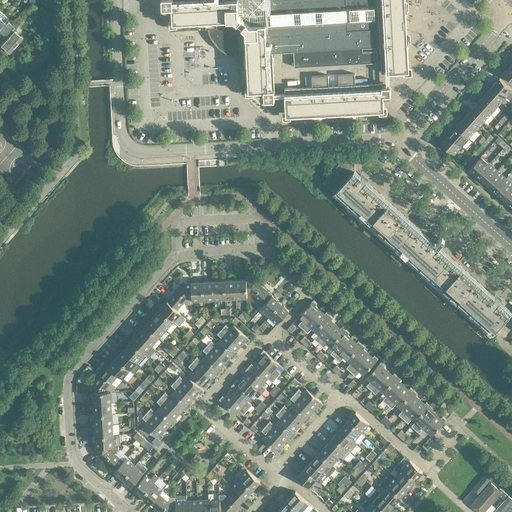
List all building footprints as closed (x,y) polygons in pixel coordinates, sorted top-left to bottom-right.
[(162,0),(162,8),(172,7),(172,30),(208,28),(210,33),(214,42),(221,48),(226,52),(234,55),(240,56),(242,91),(265,90),(265,99),(276,99),(273,53),(380,47),(382,73),(408,71),(406,27),(404,0),(162,0)] [(0,32),(2,34),(12,22),(8,18),(4,21),(0,17),(0,32)] [(12,22),(2,34),(6,38),(0,44),(9,53),(22,38),(14,30),(17,26),(12,22)] [(313,87),(285,88),(286,114),(385,109),(384,99),(390,98),(390,95),(391,95),(391,86),(383,87),(383,83),(356,84),(355,74),(338,75),(339,85),(329,86),(329,75),(312,76),(313,87)] [(511,89),(500,78),(492,86),(505,98),(511,89)] [(505,98),(492,86),(485,94),(498,106),(505,98)] [(498,106),(485,94),(478,102),(491,114),(498,106)] [(491,114),(478,102),(471,110),(483,122),(491,114)] [(163,113),(179,113),(179,105),(163,105),(163,113)] [(483,122),(471,110),(463,118),(476,130),(483,122)] [(476,130),(463,118),(456,126),(473,141),(474,140),(470,137),(476,130)] [(473,141),(456,126),(449,134),(462,146),(468,139),(472,142),(473,141)] [(462,146),(449,134),(441,143),(454,154),(462,146)] [(486,139),(483,137),(479,141),(485,147),(489,142),(486,139)] [(481,155),(470,168),(478,176),(490,163),(481,155)] [(432,240),(427,236),(425,238),(365,184),(367,182),(355,171),(354,163),(339,164),(323,182),(335,192),(332,195),(345,206),(347,204),(407,258),(405,260),(418,271),(420,269),(469,313),(466,315),(479,326),(481,324),(492,334),(490,336),(490,337),(511,312),(511,311),(511,312),(510,314),(499,304),(501,302),(488,290),(486,293),(438,249),(445,240),(442,237),(441,239),(437,235),(432,240)] [(490,163),(478,176),(486,183),(498,170),(490,163)] [(498,170),(486,183),(494,190),(506,177),(498,170)] [(511,182),(506,177),(494,190),(502,197),(511,186),(511,182)] [(511,186),(502,197),(510,205),(511,202),(511,186)] [(246,279),(235,280),(236,298),(247,297),(246,279)] [(254,279),(246,279),(247,297),(247,301),(253,301),(256,298),(263,305),(264,305),(273,295),(254,279)] [(224,280),(214,281),(214,299),(225,298),(224,280)] [(235,280),(224,280),(225,298),(236,298),(235,280)] [(203,281),(192,282),(193,300),(204,299),(203,281)] [(214,281),(203,281),(204,299),(214,299),(214,281)] [(184,283),(167,301),(177,310),(177,309),(184,302),(187,304),(193,304),(193,300),(192,282),(184,283)] [(264,305),(263,305),(260,308),(269,316),(281,302),(273,295),(264,305)] [(313,300),(298,316),(302,320),(298,324),(303,328),(320,309),(315,305),(317,303),(313,300)] [(177,310),(167,301),(160,309),(173,321),(181,313),(177,309),(177,310)] [(281,302),(269,316),(277,323),(289,310),(281,302)] [(173,321),(160,309),(153,317),(166,329),(173,321)] [(320,309),(303,328),(307,333),(311,328),(315,331),(330,315),(326,312),(324,314),(320,309)] [(330,315),(315,331),(318,334),(314,339),(319,343),(336,324),(331,320),(333,318),(330,315)] [(166,329),(153,317),(145,325),(159,337),(166,329)] [(226,324),(221,329),(240,346),(244,341),(246,343),(250,339),(233,324),(230,328),(226,324)] [(336,324),(319,343),(323,347),(327,343),(331,346),(346,329),(342,326),(340,328),(336,324)] [(159,337),(145,325),(138,333),(151,345),(159,337)] [(240,346),(221,329),(217,334),(222,338),(219,341),(235,356),(238,352),(236,350),(240,346)] [(346,329),(331,346),(334,349),(330,353),(335,357),(352,338),(347,334),(349,332),(346,329)] [(151,345),(138,333),(131,341),(144,353),(151,345)] [(352,338),(335,357),(340,361),(344,357),(347,360),(362,344),(358,340),(357,342),(352,338)] [(211,340),(207,345),(226,362),(230,357),(232,359),(235,356),(219,341),(216,344),(211,340)] [(144,353),(131,341),(124,349),(137,361),(144,353)] [(362,344),(347,360),(350,363),(346,367),(351,372),(368,353),(364,349),(365,347),(362,344)] [(226,362),(207,345),(203,350),(207,354),(204,357),(221,372),(224,368),(222,366),(226,362)] [(137,361),(124,349),(116,357),(130,369),(137,361)] [(280,365),(263,350),(260,354),(262,356),(258,360),(277,377),(281,373),(276,369),(280,365)] [(368,353),(351,372),(356,376),(360,371),(363,375),(378,358),(374,355),(373,357),(368,353)] [(197,356),(192,361),(211,378),(216,373),(218,375),(221,372),(204,357),(201,360),(197,356)] [(130,369),(116,357),(109,365),(119,374),(119,375),(122,378),(130,369)] [(277,377),(258,360),(254,365),(252,363),(248,366),(265,381),(268,378),(272,382),(277,377)] [(211,378),(192,361),(188,366),(193,370),(189,374),(206,388),(209,384),(207,383),(211,378)] [(381,361),(367,377),(370,381),(366,385),(371,390),(388,370),(384,367),(385,365),(381,361)] [(119,374),(109,365),(93,384),(93,392),(111,391),(115,391),(115,385),(112,382),(119,375),(119,374)] [(265,381),(248,366),(245,370),(247,372),(243,376),(262,393),(266,389),(262,385),(265,381)] [(388,370),(371,390),(376,394),(380,389),(383,392),(398,376),(394,373),(393,375),(388,370)] [(179,376),(175,380),(194,397),(198,393),(200,395),(204,391),(187,376),(184,380),(179,376)] [(262,393),(243,376),(239,381),(237,379),(234,382),(250,397),(253,394),(258,398),(262,393)] [(398,376),(383,392),(386,395),(382,400),(387,404),(404,385),(400,381),(401,379),(398,376)] [(194,397),(175,380),(171,385),(176,389),(173,392),(189,407),(192,404),(190,402),(194,397)] [(250,397),(234,382),(231,386),(233,388),(229,392),(248,409),(252,405),(247,401),(250,397)] [(404,385),(387,404),(392,408),(396,404),(399,407),(414,390),(410,387),(409,389),(404,385)] [(299,389),(295,393),(313,410),(317,406),(319,408),(323,404),(307,389),(303,393),(299,389)] [(414,390),(399,407),(402,410),(398,414),(403,418),(420,399),(416,395),(417,393),(414,390)] [(111,391),(93,392),(94,403),(112,402),(111,391)] [(165,392),(161,396),(180,413),(184,409),(186,411),(189,407),(173,392),(170,396),(165,392)] [(248,409),(229,392),(225,397),(223,395),(219,399),(236,414),(239,410),(243,414),(248,409)] [(313,410),(295,393),(290,398),(295,402),(292,405),(308,420),(311,417),(309,415),(313,410)] [(180,413),(161,396),(157,401),(161,405),(158,408),(175,423),(178,420),(176,418),(180,413)] [(420,399),(403,418),(408,423),(412,418),(415,421),(430,405),(426,401),(425,404),(420,399)] [(112,402),(94,403),(94,414),(112,413),(112,402)] [(308,420),(292,405),(289,409),(284,405),(280,409),(299,426),(303,422),(305,424),(308,420)] [(430,405),(415,421),(419,424),(415,429),(419,433),(436,414),(432,410),(434,408),(430,405)] [(151,408),(146,412),(165,429),(169,425),(171,427),(175,423),(158,408),(155,412),(151,408)] [(299,426),(280,409),(276,414),(280,418),(277,421),(294,436),(297,433),(295,431),(299,426)] [(165,429),(146,412),(142,417),(147,421),(143,425),(160,440),(163,436),(161,434),(165,429)] [(369,424),(356,412),(348,420),(362,432),(369,424)] [(112,413),(94,414),(95,425),(113,424),(112,413)] [(436,414),(419,433),(424,437),(428,432),(432,436),(446,419),(443,416),(441,418),(436,414)] [(362,432),(348,420),(341,428),(354,440),(362,432)] [(294,436),(277,421),(274,425),(270,421),(266,425),(284,442),(288,438),(290,440),(294,436)] [(113,424),(95,425),(96,435),(113,434),(113,424)] [(284,442),(266,425),(261,430),(266,434),(262,438),(279,453),(282,449),(280,447),(284,442)] [(354,440),(341,428),(334,436),(350,451),(358,443),(354,440)] [(148,442),(137,432),(133,436),(144,446),(148,442)] [(113,434),(96,435),(96,446),(114,445),(113,434)] [(350,451),(334,436),(326,444),(340,456),(343,459),(350,451)] [(340,456),(326,444),(319,452),(333,464),(340,456)] [(114,445),(96,446),(97,455),(115,471),(124,461),(123,461),(116,454),(119,451),(118,445),(114,445)] [(333,464),(319,452),(312,460),(329,475),(329,476),(337,468),(333,464)] [(195,455),(190,460),(195,465),(200,459),(195,455)] [(127,457),(123,461),(124,461),(115,471),(123,478),(135,465),(127,457)] [(329,475),(312,460),(305,468),(318,481),(322,483),(329,475)] [(409,460),(405,464),(401,460),(397,464),(415,480),(423,472),(409,460)] [(415,480),(397,464),(394,468),(398,472),(395,476),(408,488),(415,480)] [(135,465),(123,478),(131,486),(143,473),(135,465)] [(216,465),(206,475),(211,479),(220,469),(216,465)] [(197,476),(186,466),(182,470),(193,480),(197,476)] [(318,481),(305,468),(297,477),(311,489),(318,481)] [(260,481),(247,469),(239,478),(252,490),(260,481)] [(146,475),(134,488),(142,496),(154,482),(159,477),(155,474),(150,479),(146,475)] [(408,488),(395,476),(391,480),(386,476),(383,480),(401,496),(408,488)] [(252,490),(239,478),(232,486),(235,489),(245,498),(252,490)] [(401,496),(383,480),(379,484),(384,488),(380,492),(394,504),(401,496)] [(470,503),(470,504),(479,511),(482,511),(502,490),(491,480),(470,503)] [(154,482),(142,496),(150,503),(163,490),(154,482)] [(219,494),(219,499),(220,511),(232,511),(245,498),(235,489),(228,497),(225,494),(219,494)] [(386,511),(394,504),(380,492),(377,489),(369,497),(385,511),(386,511)] [(171,497),(163,490),(150,503),(160,511),(176,511),(176,497),(171,497)] [(309,503),(295,491),(288,500),(301,511),(309,503)] [(208,493),(209,499),(209,511),(220,511),(219,499),(214,499),(213,493),(208,493)] [(187,511),(187,500),(187,495),(176,496),(176,497),(176,511),(187,511)] [(385,511),(369,497),(368,496),(361,504),(366,508),(369,511),(385,511)] [(209,511),(209,499),(198,500),(198,511),(209,511)] [(511,505),(505,499),(492,511),(511,511),(511,509),(511,507),(511,505)] [(198,511),(198,500),(187,500),(187,511),(198,511)] [(300,511),(301,511),(288,500),(281,508),(285,511),(300,511)]
